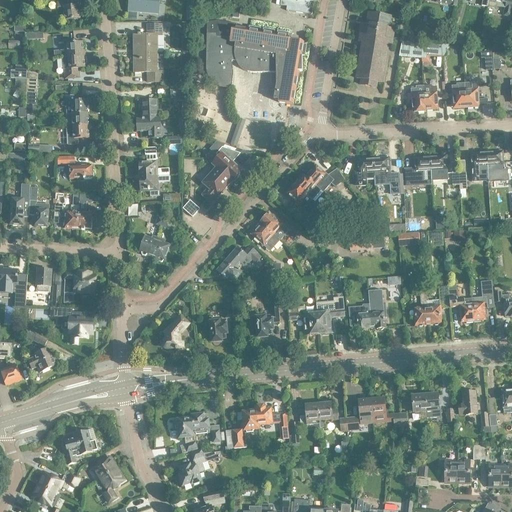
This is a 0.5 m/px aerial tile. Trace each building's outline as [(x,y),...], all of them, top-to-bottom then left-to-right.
[(58,14),(64,13),(65,21),(80,19),(79,11),(80,11),(79,0),(77,0),(68,1),(68,2),(57,3),(58,14)] [(128,0),(128,1),(129,1),(128,12),(158,14),(159,0),(128,0)] [(281,0),(280,6),(289,7),(288,11),(312,15),(314,0),(281,0)] [(469,0),(468,7),(479,9),(480,2),(471,0),(469,0)] [(511,17),(511,6),(511,0),(488,0),(487,7),(497,9),(497,7),(506,8),(504,16),(511,17)] [(360,85),(376,88),(377,82),(382,83),(388,47),(391,47),(394,30),(390,29),(392,17),(368,13),(367,25),(362,24),(359,42),(363,43),(357,79),(361,80),(360,85)] [(301,57),(302,54),(305,54),(307,45),(304,45),(304,43),(290,40),(290,37),(288,37),(289,33),(278,31),(277,35),(274,35),(275,31),(263,29),(263,33),(260,32),(260,29),(249,27),(249,31),(247,30),(242,29),(238,29),(238,28),(236,28),(237,25),(218,21),(207,23),(206,68),(206,70),(206,72),(207,73),(207,74),(208,76),(208,77),(209,78),(210,79),(210,81),(211,82),(212,83),(213,84),(215,84),(216,85),(218,86),(219,87),(220,87),(222,88),(223,88),(225,88),(226,88),(229,88),(232,87),(233,76),(233,75),(233,74),(233,73),(233,71),(233,70),(232,62),(236,61),(237,63),(237,64),(238,65),(239,67),(241,68),(242,69),(244,71),(246,72),(248,72),(250,73),(251,73),(252,73),(254,73),(276,73),(276,76),(273,77),(273,82),(276,82),(276,85),(274,100),(278,101),(278,103),(294,105),(299,72),(302,72),(302,57),(301,57)] [(148,35),(134,35),(134,50),(136,50),(136,54),(157,54),(157,36),(162,36),(162,25),(148,25),(148,35)] [(452,33),(450,45),(456,46),(459,34),(452,33)] [(504,36),(502,45),(509,47),(510,37),(504,36)] [(83,51),(82,43),(76,44),(76,43),(74,43),(74,40),(63,41),(64,51),(54,52),(55,58),(62,58),(84,56),(84,51),(83,51)] [(403,40),(401,57),(421,60),(422,56),(423,43),(403,40)] [(423,43),(422,56),(431,57),(432,44),(423,43)] [(485,58),(486,71),(493,70),(491,51),(481,52),(481,58),(485,58)] [(157,72),(157,54),(136,54),(137,58),(134,58),(134,73),(148,73),(148,83),(162,83),(162,72),(157,72)] [(84,68),(84,60),(85,60),(84,56),(62,58),(64,70),(65,70),(65,80),(79,78),(79,69),(84,68)] [(11,71),(11,79),(15,79),(26,80),(27,73),(27,67),(21,67),(21,72),(11,71)] [(15,87),(26,87),(26,80),(15,79),(15,87)] [(25,105),(36,106),(37,80),(26,80),(26,87),(25,105)] [(466,108),(465,84),(457,85),(457,86),(452,87),(454,106),(458,106),(458,109),(466,108)] [(479,107),(477,85),(472,85),(472,84),(465,84),(466,108),(479,107)] [(438,107),(436,88),(431,88),(431,86),(424,87),(425,110),(426,110),(434,110),(434,107),(438,107)] [(184,101),(184,95),(184,87),(171,87),(171,101),(184,101)] [(425,110),(424,87),(416,87),(416,90),(411,90),(413,113),(426,112),(426,110),(425,110)] [(66,115),(72,114),(88,114),(87,101),(73,102),(73,97),(66,97),(66,115)] [(156,101),(143,101),(144,120),(157,120),(160,120),(160,112),(156,112),(156,101)] [(72,114),(66,115),(67,127),(73,127),(88,126),(88,118),(89,118),(89,114),(88,114),(72,114)] [(160,120),(157,120),(139,121),(137,121),(137,132),(148,131),(148,139),(161,138),(160,120)] [(78,145),(78,139),(89,139),(88,130),(89,130),(89,126),(88,126),(73,127),(67,127),(68,146),(78,145)] [(182,144),(182,137),(168,137),(169,145),(182,144)] [(29,145),(29,152),(53,153),(54,146),(29,145)] [(169,176),(169,169),(157,170),(157,162),(156,162),(155,155),(156,155),(156,148),(145,149),(145,156),(147,156),(147,163),(139,163),(139,177),(157,176),(163,176),(169,176)] [(219,158),(212,165),(216,169),(232,182),(232,183),(233,182),(234,182),(237,178),(237,177),(242,171),(232,162),(239,154),(222,148),(216,155),(219,158)] [(495,153),(487,153),(487,170),(498,170),(499,176),(504,175),(504,169),(504,163),(503,163),(502,152),(495,152),(495,153)] [(471,153),(472,165),(471,165),(472,182),(480,182),(479,171),(487,170),(487,153),(479,154),(479,153),(478,153),(471,153)] [(430,158),(431,170),(432,181),(448,180),(447,174),(448,174),(447,168),(446,168),(445,156),(439,157),(439,158),(430,158)] [(75,165),(75,157),(58,158),(58,165),(75,165)] [(389,169),(389,158),(382,158),(382,159),(373,160),(374,179),(383,179),(383,182),(391,182),(390,169),(389,169)] [(431,170),(430,158),(422,159),(422,158),(415,158),(415,170),(414,170),(415,176),(415,182),(421,181),(420,176),(423,175),(423,171),(431,170)] [(358,160),(358,171),(354,172),(354,184),(356,186),(367,186),(366,180),(374,179),(373,160),(365,160),(365,159),(358,160)] [(92,178),(94,176),(93,174),(92,172),(92,166),(82,167),(82,166),(75,166),(75,167),(69,167),(70,180),(84,179),(84,180),(93,180),(92,178)] [(306,178),(321,191),(323,193),(331,184),(336,188),(345,181),(337,169),(328,176),(324,173),(324,174),(315,166),(310,171),(311,172),(306,178)] [(208,189),(202,196),(212,204),(232,182),(216,169),(203,184),(208,189)] [(300,178),(295,185),(312,201),(312,200),(315,202),(323,193),(321,191),(306,178),(303,175),(302,176),(304,178),(302,180),(300,178)] [(157,176),(139,177),(140,191),(151,191),(151,196),(158,196),(158,190),(158,182),(157,176)] [(309,214),(317,205),(315,202),(312,200),(312,201),(295,185),(289,191),(286,194),(291,198),(295,202),(294,202),(300,207),(300,206),(309,214)] [(22,200),(12,200),(11,211),(10,211),(10,214),(11,214),(11,225),(12,225),(13,226),(16,226),(17,225),(23,226),(23,218),(29,218),(30,186),(22,186),(22,196),(23,196),(22,200)] [(181,194),(164,194),(164,203),(166,203),(176,203),(181,203),(181,194)] [(79,206),(78,230),(85,230),(92,230),(92,222),(94,222),(95,214),(86,213),(86,209),(83,209),(84,202),(93,203),(94,196),(80,195),(79,206)] [(30,201),(29,216),(35,216),(35,218),(35,226),(40,227),(41,228),(45,228),(46,227),(47,227),(48,211),(48,205),(41,205),(36,205),(37,203),(37,201),(30,201)] [(200,212),(190,204),(183,213),(193,221),(200,212)] [(77,229),(78,230),(79,206),(71,206),(71,212),(63,211),(63,206),(55,205),(54,217),(62,217),(65,217),(64,225),(65,225),(65,229),(71,229),(72,230),(75,230),(77,229)] [(343,213),(365,221),(368,212),(347,205),(343,213)] [(273,235),(273,236),(279,242),(280,240),(279,239),(282,234),(284,236),(289,231),(278,221),(279,221),(274,216),(273,217),(269,213),(264,219),(263,219),(261,221),(262,222),(260,224),(261,224),(273,235)] [(171,230),(174,222),(160,217),(157,225),(171,230)] [(446,217),(435,217),(435,230),(446,229),(446,217)] [(489,226),(488,218),(474,219),(474,227),(489,226)] [(279,242),(273,236),(273,235),(261,224),(251,235),(255,238),(254,239),(260,243),(270,252),(279,242)] [(389,235),(388,226),(378,226),(383,235),(389,235)] [(464,232),(454,232),(454,242),(465,241),(464,232)] [(399,247),(419,246),(419,233),(398,234),(399,247)] [(428,244),(443,244),(443,234),(428,234),(428,244)] [(147,255),(153,257),(159,239),(153,237),(152,239),(145,237),(140,253),(142,253),(142,256),(145,257),(147,255)] [(374,250),(373,238),(350,240),(351,252),(374,250)] [(165,241),(159,239),(153,257),(158,259),(158,262),(162,263),(163,261),(165,262),(171,246),(164,244),(165,241)] [(240,265),(247,257),(251,261),(252,261),(255,264),(261,258),(257,254),(258,254),(249,246),(245,251),(246,252),(245,254),(237,248),(224,263),(233,271),(235,269),(241,274),(242,273),(239,271),(243,267),(240,265)] [(235,269),(233,271),(224,263),(217,271),(227,281),(229,278),(234,282),(241,274),(235,269)] [(3,270),(3,268),(0,268),(0,283),(17,284),(17,293),(24,293),(25,275),(18,275),(18,271),(3,270)] [(52,271),(38,270),(37,292),(50,293),(52,271)] [(272,273),(271,279),(280,279),(280,270),(272,270),(272,273)] [(95,279),(95,277),(91,276),(91,274),(76,273),(76,275),(65,274),(64,280),(65,280),(64,294),(75,295),(75,293),(94,294),(95,287),(97,285),(97,281),(95,279)] [(485,320),(484,304),(487,304),(487,309),(494,308),(492,282),(481,283),(483,298),(471,299),(473,323),(481,322),(480,321),(485,320)] [(59,307),(61,287),(54,287),(52,307),(59,307)] [(426,302),(428,325),(434,325),(435,326),(438,326),(439,324),(441,324),(440,307),(442,307),(443,310),(450,309),(450,308),(449,291),(448,287),(438,288),(439,301),(427,302),(426,302)] [(187,288),(181,296),(186,300),(191,295),(189,290),(187,288)] [(428,325),(426,302),(427,302),(426,289),(421,289),(422,306),(421,307),(421,309),(414,309),(415,326),(418,326),(419,327),(422,327),(423,326),(428,325)] [(473,323),(471,299),(457,301),(456,290),(449,291),(450,308),(460,307),(461,323),(466,322),(466,324),(473,323)] [(377,291),(368,292),(369,305),(371,328),(377,328),(377,330),(379,329),(379,330),(381,331),(384,329),(385,329),(385,318),(387,318),(385,303),(383,304),(382,291),(377,291)] [(501,292),(494,293),(495,303),(502,303),(502,302),(504,302),(506,317),(510,316),(511,318),(511,317),(511,301),(509,301),(509,299),(511,299),(510,295),(504,296),(502,296),(501,292)] [(336,302),(316,304),(317,312),(317,314),(319,335),(333,334),(331,318),(344,317),(343,299),(336,299),(336,302)] [(319,335),(317,314),(317,312),(314,312),(315,314),(313,314),(312,313),(305,313),(304,307),(294,308),(294,302),(289,303),(289,309),(288,309),(289,321),(304,320),(305,336),(319,335)] [(279,323),(278,303),(271,303),(272,316),(250,318),(252,336),(258,335),(258,336),(259,336),(259,338),(267,337),(266,335),(267,335),(267,334),(272,334),(271,330),(273,330),(273,323),(279,323)] [(224,318),(232,318),(231,305),(223,306),(224,318)] [(369,305),(363,305),(363,310),(367,309),(368,314),(356,314),(357,331),(359,331),(362,333),(364,331),(366,331),(366,329),(371,328),(369,305)] [(88,334),(93,335),(93,319),(85,318),(85,313),(69,312),(69,309),(58,309),(58,318),(70,318),(70,334),(72,334),(72,337),(76,338),(83,338),(87,338),(88,334)] [(180,317),(176,322),(177,322),(173,327),(171,327),(170,329),(166,334),(167,340),(166,341),(165,341),(164,342),(163,343),(163,344),(163,345),(163,346),(163,347),(164,347),(164,348),(165,348),(166,349),(167,349),(184,347),(183,342),(181,342),(180,332),(182,332),(189,324),(180,317)] [(213,340),(213,343),(221,342),(221,340),(221,339),(226,338),(226,335),(227,335),(226,321),(210,322),(212,340),(213,340)] [(25,328),(22,335),(44,347),(48,340),(25,328)] [(0,357),(11,358),(12,344),(0,343),(0,357)] [(40,373),(58,365),(52,353),(48,355),(46,350),(33,356),(34,358),(28,360),(32,370),(38,367),(40,373)] [(1,371),(6,386),(22,381),(16,365),(1,371)] [(511,413),(511,390),(503,391),(503,395),(502,395),(504,414),(511,413)] [(459,405),(460,416),(477,414),(475,392),(463,394),(464,405),(459,405)] [(426,394),(426,395),(425,396),(427,419),(441,417),(440,407),(439,407),(438,394),(432,395),(432,394),(426,394)] [(419,413),(420,419),(427,419),(425,396),(412,397),(414,413),(419,413)] [(380,399),(371,400),(373,418),(374,424),(394,422),(394,427),(401,427),(400,414),(386,416),(384,399),(382,399),(380,399)] [(374,424),(373,418),(371,400),(363,401),(363,400),(361,400),(361,401),(359,401),(361,425),(374,424)] [(320,424),(318,405),(317,405),(317,404),(311,404),(311,405),(305,406),(306,416),(300,417),(300,423),(291,424),(292,436),(289,436),(290,445),(299,444),(298,427),(301,427),(301,426),(320,424)] [(338,420),(337,410),(332,410),(331,404),(318,405),(320,424),(320,428),(325,428),(325,421),(332,420),(332,421),(338,420)] [(257,412),(258,426),(259,426),(280,424),(280,428),(288,427),(287,416),(279,417),(279,415),(271,415),(271,410),(266,411),(265,408),(264,408),(263,406),(258,407),(257,408),(256,409),(257,412)] [(253,430),(259,430),(259,426),(258,426),(257,412),(243,413),(244,430),(232,431),(234,449),(246,448),(245,433),(253,433),(253,430)] [(194,416),(192,416),(192,419),(193,419),(194,434),(212,432),(214,443),(220,442),(220,441),(224,441),(223,433),(219,433),(219,427),(209,428),(208,420),(208,415),(200,416),(198,414),(195,414),(194,416)] [(496,416),(489,417),(490,428),(491,434),(498,433),(497,427),(496,416)] [(179,429),(180,439),(185,438),(186,445),(181,447),(183,453),(197,449),(195,442),(194,434),(193,419),(192,419),(186,420),(184,418),(181,419),(180,420),(178,421),(173,422),(174,430),(179,429)] [(346,419),(347,431),(359,430),(358,418),(346,419)] [(80,433),(76,434),(77,439),(65,442),(68,452),(65,453),(68,466),(76,463),(74,456),(77,456),(77,457),(93,453),(93,452),(98,450),(95,441),(90,442),(87,431),(86,432),(86,431),(84,431),(81,431),(80,433)] [(349,443),(342,444),(343,456),(350,456),(349,443)] [(198,473),(205,471),(202,463),(213,459),(214,461),(216,463),(217,463),(219,462),(220,461),(221,459),(220,457),(221,457),(220,452),(203,454),(202,451),(191,454),(195,463),(190,465),(180,469),(183,476),(180,477),(180,479),(179,481),(180,484),(182,485),(183,487),(191,484),(192,485),(201,482),(198,473)] [(330,457),(323,458),(324,465),(331,464),(330,457)] [(412,459),(412,462),(414,465),(417,465),(420,463),(420,460),(418,457),(415,457),(412,459)] [(92,469),(100,480),(117,470),(110,458),(105,461),(103,461),(98,464),(97,466),(92,469)] [(445,465),(446,465),(445,484),(457,484),(457,464),(451,464),(451,460),(445,460),(445,465)] [(464,461),(464,464),(457,464),(457,484),(469,484),(470,466),(471,461),(464,461)] [(489,488),(501,488),(501,468),(495,468),(495,464),(488,464),(488,469),(489,469),(489,488)] [(501,468),(501,488),(511,487),(511,464),(508,464),(508,468),(501,468)] [(124,481),(117,470),(100,480),(107,492),(103,494),(109,503),(117,498),(111,489),(112,489),(114,489),(119,486),(119,484),(124,481)] [(61,488),(66,490),(68,485),(72,487),(74,481),(69,479),(66,477),(64,476),(62,482),(57,480),(57,478),(51,476),(50,476),(45,474),(38,486),(57,495),(61,488)] [(72,487),(76,489),(80,480),(76,478),(74,481),(72,487)] [(38,486),(33,498),(38,501),(39,502),(44,505),(46,504),(51,507),(54,508),(55,508),(60,497),(57,495),(38,486)] [(213,511),(212,507),(225,503),(224,497),(227,496),(226,490),(203,496),(205,502),(207,508),(201,510),(200,507),(193,509),(194,511),(213,511)] [(321,511),(308,511),(309,501),(295,500),(293,511),(321,511)] [(355,505),(354,511),(356,511),(357,511),(383,511),(384,511),(370,510),(371,505),(363,504),(364,501),(358,500),(357,506),(355,505)] [(405,511),(411,511),(413,501),(407,500),(405,511)]
